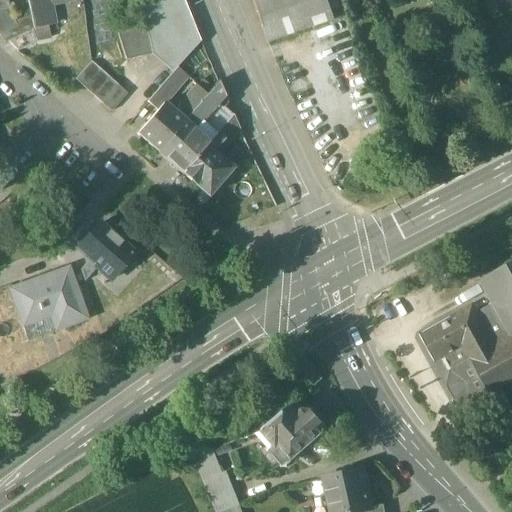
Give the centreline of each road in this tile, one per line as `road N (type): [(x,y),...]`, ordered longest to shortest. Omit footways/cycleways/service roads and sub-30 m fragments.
road 1 (secondary): [(0,490),(321,273)]
road 2 (tertiary): [(321,273),(307,195),(223,0)]
road 3 (secondary): [(470,511),(366,393),(338,343),(321,273)]
road 4 (secondary): [(321,273),(511,174)]
